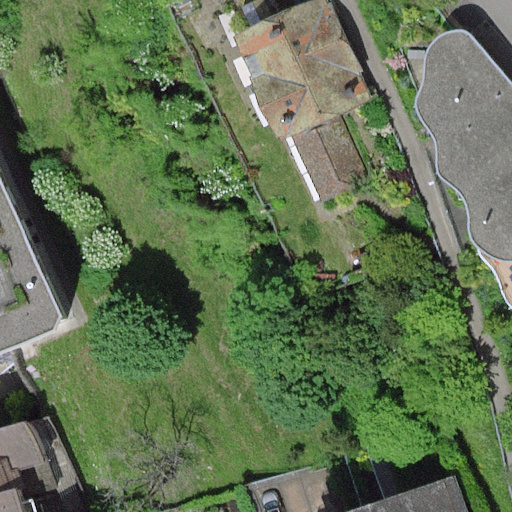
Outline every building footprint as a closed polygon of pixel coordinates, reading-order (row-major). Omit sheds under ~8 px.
[(309,0),(249,25),(293,133),(371,101),(328,0),(309,0)] [(511,89),(465,36),(459,30),(447,27),(435,34),(429,47),(427,57),(424,67),(421,89),(408,104),(434,138),(435,159),(441,176),(449,195),(459,223),(471,236),(489,249),(511,256),(511,89)] [(0,330),(42,312),(0,220),(0,330)] [(0,511),(21,511),(14,476),(50,464),(27,414),(0,422),(0,511)] [(296,462),(234,479),(247,511),(432,511),(420,472),(310,511),(296,462)]
